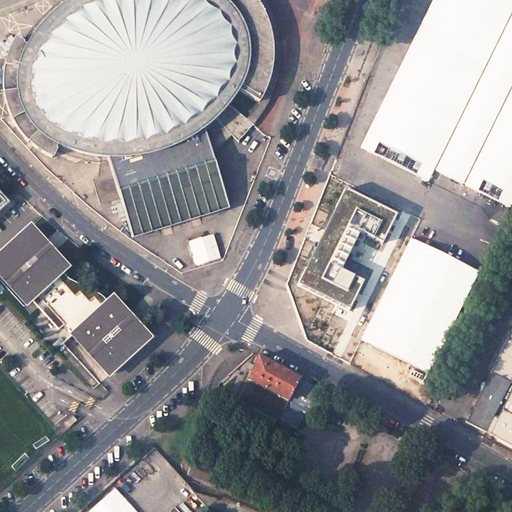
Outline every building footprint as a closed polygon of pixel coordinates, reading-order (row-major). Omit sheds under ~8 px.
[(121,199),(131,235),(227,205),(210,153),(232,135),(237,141),(252,124),(260,116),(277,83),(279,43),(267,3),(265,0),(59,0),(45,12),(28,32),(21,42),(14,38),(3,68),(2,89),(7,108),(22,137),(51,156),(54,150),(100,163),(94,182),(100,203),(121,199)] [(511,196),(511,0),(431,0),(359,146),(506,208),(511,196)] [(350,189),(358,166),(343,161),(335,184),(350,189)] [(395,214),(344,189),(320,238),(296,287),(348,312),(364,280),(342,269),(362,229),(383,239),(395,214)] [(0,211),(8,203),(0,193),(0,211)] [(30,227),(0,254),(0,273),(35,312),(39,308),(58,329),(63,325),(109,375),(150,338),(135,323),(130,327),(126,322),(122,319),(127,313),(113,298),(107,303),(100,294),(81,285),(74,284),(63,272),(67,268),(52,251),(47,256),(39,247),(44,242),(30,227)] [(212,233),(186,240),(193,264),(219,257),(212,233)] [(474,271),(407,238),(357,339),(427,375),(474,271)] [(511,329),(486,382),(481,380),(479,390),(477,392),(480,393),(466,422),(485,432),(486,431),(488,427),(511,378),(511,329)] [(325,393),(258,356),(254,366),(250,364),(248,369),(252,371),(241,399),(243,400),(237,412),(272,431),(278,419),(290,426),(297,429),(307,412),(313,415),(325,393)] [(511,378),(488,427),(486,431),(489,433),(488,435),(511,447),(511,378)] [(73,416),(66,422),(70,427),(77,420),(73,416)] [(231,465),(196,452),(188,474),(224,487),(231,465)]
